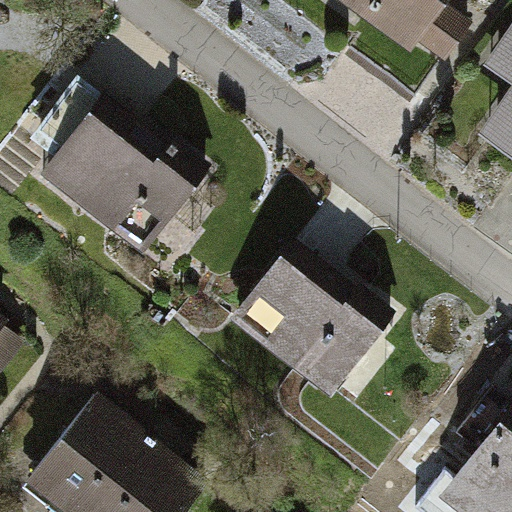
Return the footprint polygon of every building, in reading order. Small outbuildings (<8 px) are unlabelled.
[(463,0),(334,0),(330,6),(416,66),(463,0)] [(511,56),(464,129),(511,161),(511,56)] [(85,106),(35,183),(146,256),(197,178),(85,106)] [(284,259),(237,325),(339,398),(386,331),(284,259)] [(0,342),(12,329),(0,318),(0,342)] [(90,395),(15,493),(40,511),(95,511),(150,441),(90,395)] [(511,511),(511,417),(507,415),(453,499),(473,511),(511,511)] [(196,511),(214,491),(150,441),(95,511),(196,511)]
